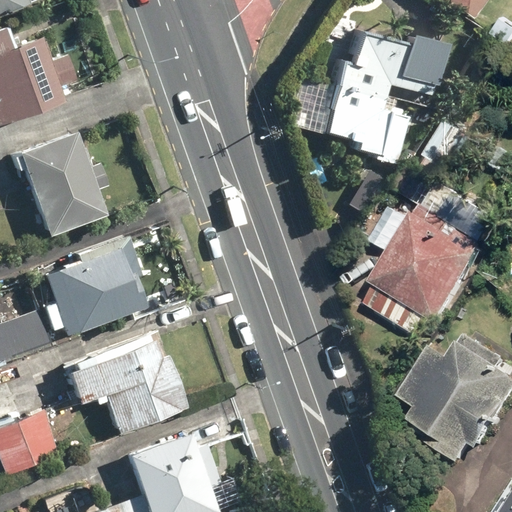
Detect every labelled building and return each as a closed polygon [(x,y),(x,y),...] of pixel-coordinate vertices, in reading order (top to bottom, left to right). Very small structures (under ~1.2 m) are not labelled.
[(0,0),(0,10),(24,2),(23,0),(0,0)] [(440,0),(468,18),(479,0),(440,0)] [(511,43),(511,21),(506,17),(490,37),(507,50),(511,43)] [(401,43),(353,30),(346,58),(335,55),(314,135),(349,144),(347,152),(392,164),(405,113),(385,108),(388,99),(381,97),(384,86),(424,97),(438,44),(403,35),(401,43)] [(71,80),(61,54),(44,60),(35,35),(0,47),(0,121),(58,100),(53,86),(71,80)] [(463,138),(438,121),(415,154),(439,171),(463,138)] [(99,212),(69,131),(9,153),(40,234),(99,212)] [(478,239),(426,208),(420,218),(415,216),(373,286),(378,289),(367,307),(426,342),(436,325),(440,327),(482,256),(481,256),(485,249),(475,244),(478,239)] [(141,305),(130,276),(137,274),(122,234),(66,255),(68,261),(37,273),(60,335),(141,305)] [(35,308),(0,320),(0,357),(47,341),(35,308)] [(141,333),(57,365),(72,403),(96,394),(111,434),(181,407),(160,354),(155,356),(148,338),(143,340),(141,333)] [(435,350),(402,399),(420,412),(412,424),(464,459),(472,447),(479,452),(511,403),(511,379),(509,377),(510,376),(503,371),(508,363),(470,337),(463,347),(462,346),(451,362),(435,350)] [(38,410),(0,426),(0,468),(4,477),(57,453),(38,410)] [(212,511),(184,432),(121,455),(136,495),(87,511),(212,511)] [(511,511),(511,492),(498,511),(511,511)]
